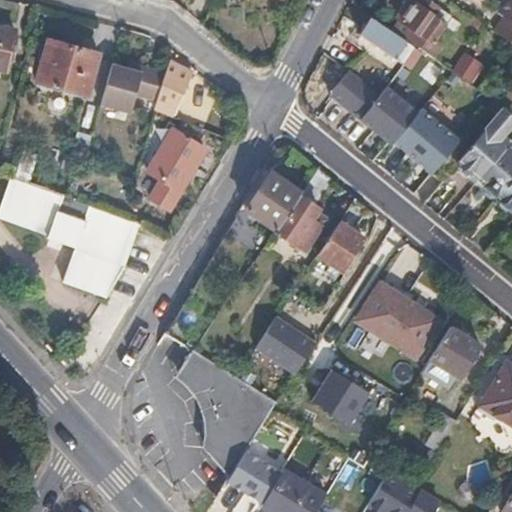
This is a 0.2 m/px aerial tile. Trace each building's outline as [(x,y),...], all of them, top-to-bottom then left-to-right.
[(431,41),(448,16),(424,0),(417,0),(415,4),(410,1),(403,11),(392,30),(431,58),(438,46),(431,41)] [(511,0),(495,0),(491,7),(496,10),(501,14),(491,29),(511,44),(511,0)] [(412,47),(369,18),(357,34),(400,65),(412,47)] [(9,39),(11,29),(0,26),(0,69),(4,70),(9,39)] [(82,96),(95,55),(44,39),(32,81),(82,96)] [(481,67),(462,55),(451,72),(470,85),(481,67)] [(169,121),(190,73),(165,62),(161,73),(154,97),(150,114),(169,121)] [(161,73),(139,67),(127,63),(124,72),(107,68),(98,101),(128,109),(132,91),(154,97),(161,73)] [(378,94),(347,69),(327,95),(393,144),(418,112),(384,86),(378,94)] [(508,143),(509,141),(502,135),(511,121),(497,110),(454,162),(477,180),(508,143)] [(193,166),(200,153),(168,134),(143,176),(156,184),(145,203),(164,215),(193,166)] [(81,161),(87,138),(74,135),(68,156),(76,159),(81,161)] [(496,196),(511,176),(511,146),(508,143),(477,180),(496,196)] [(71,173),(76,159),(68,156),(64,155),(59,169),(71,173)] [(17,176),(30,178),(32,163),(20,161),(17,176)] [(322,196),(332,179),(318,167),(306,186),(322,196)] [(277,229),(299,196),(302,192),(272,172),(248,208),(277,229)] [(106,299),(111,289),(123,260),(137,223),(9,175),(0,200),(0,217),(44,233),(45,237),(73,247),(60,278),(106,299)] [(511,209),(511,176),(496,196),(511,209)] [(434,209),(452,186),(442,177),(423,200),(434,209)] [(305,248),(319,227),(315,225),(318,217),(315,215),(318,209),(299,196),(277,229),(305,248)] [(357,228),(369,210),(355,197),(342,218),(357,228)] [(341,273),(362,241),(337,224),(316,256),(341,273)] [(258,257),(270,239),(262,234),(250,252),(258,257)] [(437,321),(378,282),(353,319),(413,359),(437,321)] [(295,374),(316,343),(277,316),(256,348),(295,374)] [(460,380),(481,346),(451,327),(429,362),(460,380)] [(198,414),(237,374),(196,344),(168,370),(180,381),(189,394),(191,400),(198,414)] [(511,421),(511,363),(508,361),(483,405),(511,421)] [(370,393),(333,369),(312,401),(350,425),(370,393)] [(246,451),(277,403),(237,374),(198,414),(200,426),(201,435),(200,444),(230,477),(246,451)] [(441,445),(455,422),(444,415),(430,439),(441,445)] [(281,473),(246,451),(230,477),(229,478),(265,501),(265,500),(281,473)] [(484,462),(468,466),(472,482),(488,479),(484,462)] [(284,469),(281,473),(265,500),(284,511),(315,511),(326,495),(284,469)] [(435,511),(441,502),(388,472),(368,506),(377,511),(435,511)] [(503,511),(511,511),(511,495),(503,511)] [(273,511),(284,511),(265,500),(265,501),(262,505),(273,511)]
